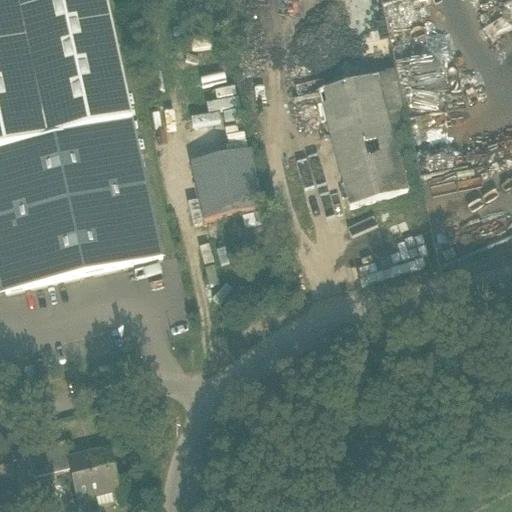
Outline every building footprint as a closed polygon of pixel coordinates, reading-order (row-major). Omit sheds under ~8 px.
[(0,0),(0,153),(132,124),(104,0),(0,0)] [(396,76),(376,81),(393,143),(409,139),(396,76)] [(407,197),(393,143),(376,81),(318,97),(345,195),(340,197),(342,202),(346,201),(350,213),(407,197)] [(132,124),(0,153),(0,176),(25,292),(162,262),(132,124)] [(190,168),(204,227),(262,214),(249,155),(190,168)] [(0,297),(25,292),(0,176),(0,297)] [(128,338),(137,348),(150,336),(141,326),(128,338)] [(22,460),(30,487),(66,477),(64,467),(59,450),(22,460)] [(66,477),(75,508),(96,502),(115,497),(104,456),(64,467),(66,477)] [(115,497),(96,502),(98,511),(104,511),(118,508),(115,497)]
